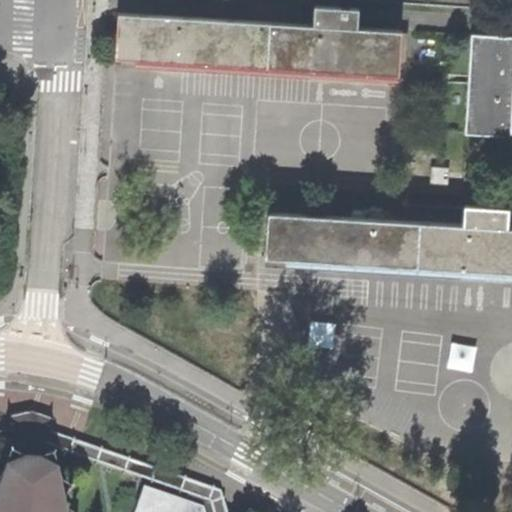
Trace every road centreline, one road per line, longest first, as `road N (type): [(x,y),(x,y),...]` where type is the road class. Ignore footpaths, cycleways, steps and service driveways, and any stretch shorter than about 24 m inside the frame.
road 1 (residential): [(352,511),(132,388),(33,354)]
road 2 (residential): [(33,354),(46,300),(67,24)]
